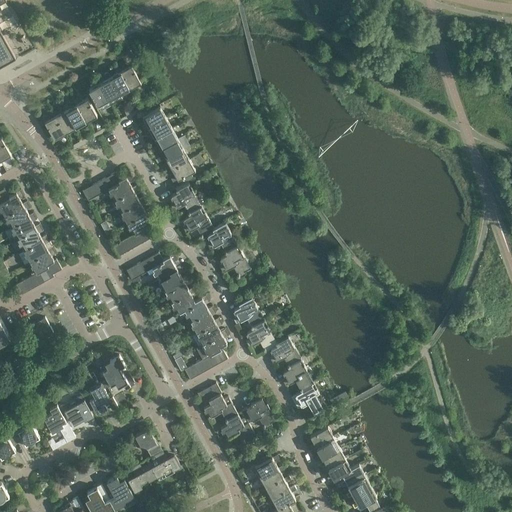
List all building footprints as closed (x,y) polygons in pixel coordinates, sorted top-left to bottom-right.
[(0,1),(1,0),(0,0),(0,66),(16,58),(0,29),(0,1)] [(131,65),(128,67),(121,70),(130,88),(141,82),(132,65),(131,65)] [(121,70),(117,72),(110,76),(120,94),(130,88),(121,70)] [(110,76),(107,78),(100,82),(109,100),(120,94),(110,76)] [(100,82),(96,84),(89,88),(98,106),(109,100),(100,82)] [(88,98),(80,102),(77,104),(86,121),(97,115),(88,98)] [(77,104),(70,107),(66,109),(76,127),(86,121),(77,104)] [(149,126),(166,117),(160,106),(143,115),(147,123),(142,125),(144,129),(149,126)] [(66,109),(59,113),(56,115),(65,133),(76,127),(66,109)] [(49,119),(45,121),(54,139),(65,133),(56,115),(49,119)] [(150,139),(155,137),(172,127),(166,117),(149,126),(153,133),(148,136),(150,139)] [(156,150),(160,147),(178,138),(172,127),(155,137),(158,144),(154,146),(156,150)] [(2,137),(0,137),(0,159),(0,160),(11,154),(2,137)] [(166,158),(184,148),(178,138),(160,147),(164,154),(159,157),(161,160),(166,158)] [(167,171),(172,168),(190,159),(184,148),(166,158),(170,165),(165,167),(167,171)] [(190,172),(195,169),(190,159),(172,168),(176,175),(171,178),(173,181),(178,179),(181,184),(193,177),(190,172)] [(119,179),(115,172),(111,175),(116,184),(120,182),(119,179)] [(132,187),(130,182),(134,180),(130,173),(119,179),(120,182),(116,184),(111,187),(109,188),(115,200),(127,193),(125,191),(132,187)] [(116,184),(111,175),(106,177),(111,187),(116,184)] [(111,187),(106,177),(101,180),(107,190),(109,188),(111,187)] [(107,190),(101,180),(97,182),(102,192),(107,190)] [(102,192),(97,182),(92,185),(98,195),(102,192)] [(201,203),(189,182),(176,189),(177,191),(171,194),(175,200),(170,203),(173,209),(185,202),(189,210),(201,203)] [(139,198),(136,193),(140,191),(137,184),(132,187),(125,191),(127,193),(115,200),(121,211),(133,204),(132,202),(139,198)] [(98,195),(92,185),(88,188),(93,197),(98,195)] [(10,198),(9,195),(4,187),(4,188),(0,190),(5,200),(10,198)] [(93,197),(88,188),(83,190),(88,200),(93,197)] [(23,203),(20,198),(24,195),(21,189),(9,195),(10,198),(5,200),(1,203),(0,203),(0,206),(5,216),(17,209),(16,207),(23,203)] [(145,209),(142,205),(147,202),(143,196),(139,198),(132,202),(133,204),(121,211),(127,222),(139,216),(138,214),(145,210),(145,209)] [(29,214),(26,209),(31,207),(27,200),(23,203),(16,207),(17,209),(5,216),(11,227),(23,220),(22,218),(29,214)] [(213,228),(208,219),(209,219),(201,203),(189,210),(188,211),(190,214),(184,217),(187,223),(183,225),(186,232),(197,225),(202,233),(201,233),(203,237),(208,234),(214,231),(213,228)] [(151,221),(148,216),(153,214),(149,207),(145,209),(145,210),(138,214),(139,216),(127,222),(134,234),(136,232),(141,230),(146,227),(145,225),(151,221)] [(35,225),(32,221),(37,218),(33,212),(29,214),(22,218),(23,220),(11,227),(18,238),(29,232),(28,230),(35,226),(35,225)] [(225,221),(213,228),(214,231),(208,234),(211,240),(207,242),(210,248),(221,242),(226,249),(238,243),(225,221)] [(41,237),(39,232),(43,230),(40,223),(35,225),(35,226),(28,230),(29,232),(18,238),(24,250),(36,243),(34,241),(41,237)] [(151,236),(146,227),(141,230),(146,239),(151,236)] [(146,239),(141,230),(136,232),(141,242),(146,239)] [(141,242),(136,232),(134,234),(132,235),(137,244),(141,242)] [(48,248),(45,243),(50,241),(46,234),(41,237),(34,241),(36,243),(24,250),(30,261),(42,255),(41,252),(48,248)] [(137,244),(132,235),(127,237),(132,247),(137,244)] [(132,247),(127,237),(123,240),(128,249),(132,247)] [(128,249),(123,240),(118,242),(123,252),(128,249)] [(123,252),(118,242),(113,245),(118,254),(123,252)] [(251,267),(238,243),(226,249),(225,250),(226,253),(221,257),(224,262),(219,265),(223,271),(234,265),(238,272),(237,273),(239,277),(247,273),(245,270),(251,267)] [(54,260),(51,255),(56,252),(52,246),(48,248),(41,252),(42,255),(30,261),(37,272),(39,271),(44,268),(48,266),(47,264),(52,261),(54,260)] [(176,266),(173,261),(178,259),(174,252),(163,258),(165,261),(160,264),(155,266),(153,268),(159,279),(170,272),(169,270),(176,266)] [(163,258),(159,252),(154,254),(160,264),(165,261),(163,258)] [(160,264),(154,254),(150,257),(155,266),(160,264)] [(155,266),(150,257),(145,259),(151,269),(153,268),(155,266)] [(62,269),(56,258),(54,260),(52,261),(57,271),(61,269),(62,269)] [(151,269),(145,259),(141,262),(146,271),(151,269)] [(57,271),(52,261),(47,264),(48,266),(53,274),(53,273),(57,271)] [(146,271),(141,262),(136,264),(142,274),(146,271)] [(182,277),(180,273),(184,270),(181,263),(176,266),(169,270),(170,272),(159,279),(165,290),(177,284),(175,281),(183,278),(182,277)] [(142,274),(136,264),(132,267),(137,276),(142,274)] [(53,274),(48,266),(44,268),(49,278),(54,276),(54,277),(54,276),(53,273),(53,274)] [(137,276),(132,267),(127,270),(130,276),(132,279),(137,276)] [(49,278),(44,268),(39,271),(45,281),(49,278)] [(45,281),(39,271),(37,272),(35,273),(40,283),(45,281)] [(40,283),(35,273),(30,276),(36,286),(40,283)] [(189,289),(186,284),(191,281),(187,275),(182,277),(183,278),(175,281),(177,284),(165,290),(171,302),(183,295),(182,293),(189,289)] [(36,286),(30,276),(25,278),(31,289),(36,286)] [(31,289),(25,278),(21,281),(26,291),(31,289)] [(26,291),(21,281),(16,284),(17,285),(21,293),(22,294),(22,293),(26,291)] [(195,300),(192,295),(197,293),(193,286),(189,289),(182,293),(183,295),(171,302),(178,313),(185,310),(184,309),(189,306),(188,304),(195,300)] [(208,308),(205,303),(210,300),(206,294),(195,300),(188,304),(189,306),(184,309),(185,310),(191,321),(202,314),(201,312),(208,308)] [(264,317),(252,296),(239,303),(240,305),(234,308),(237,314),(233,316),(236,323),(248,316),(252,324),(264,317)] [(214,319),(212,314),(216,312),(213,305),(208,308),(201,312),(202,314),(191,321),(197,332),(209,326),(207,323),(214,319)] [(0,341),(11,336),(0,316),(0,341)] [(54,331),(45,316),(39,320),(33,323),(41,338),(54,331)] [(221,331),(218,326),(223,323),(219,317),(214,319),(207,323),(209,326),(197,332),(203,343),(215,337),(214,335),(221,331)] [(278,344),(277,341),(264,317),(252,324),(251,324),(253,328),(247,331),(250,337),(246,339),(249,345),(260,339),(265,347),(263,347),(266,351),(271,348),(278,344)] [(227,343),(224,337),(229,335),(225,328),(221,331),(214,335),(215,337),(203,343),(210,355),(212,353),(217,351),(221,348),(221,346),(227,343)] [(300,357),(288,335),(277,341),(278,344),(271,348),(274,353),(270,356),(273,362),(284,356),(289,363),(300,357)] [(227,358),(221,348),(217,351),(222,360),(227,358)] [(222,360),(217,351),(212,353),(218,363),(222,360)] [(218,363),(212,353),(210,355),(208,356),(213,365),(218,363)] [(16,355),(11,358),(17,368),(22,366),(16,355)] [(125,375),(120,367),(125,364),(119,355),(105,362),(107,367),(103,370),(105,375),(102,377),(104,380),(107,386),(115,382),(118,387),(123,384),(126,389),(131,386),(126,377),(125,375)] [(213,365),(208,356),(203,358),(208,368),(213,365)] [(313,380),(300,357),(289,363),(288,364),(289,367),(284,370),(287,376),(282,379),(286,385),(297,378),(301,386),(313,380)] [(208,368),(203,358),(199,361),(204,370),(208,368)] [(204,370),(199,361),(194,363),(199,373),(204,370)] [(199,373),(194,363),(189,366),(195,375),(199,373)] [(195,375),(189,366),(185,368),(190,378),(195,375)] [(110,398),(104,387),(107,386),(104,380),(90,388),(95,396),(90,399),(97,413),(107,407),(106,405),(109,403),(113,410),(119,407),(112,396),(110,398)] [(327,404),(313,380),(301,386),(300,387),(302,390),(296,393),(300,399),(295,402),(298,408),(310,401),(314,409),(313,410),(315,413),(322,409),(321,407),(327,404)] [(222,392),(219,387),(217,382),(212,385),(217,395),(221,393),(222,392)] [(217,395),(212,385),(207,388),(213,397),(217,395)] [(213,397),(207,388),(203,390),(208,400),(213,397)] [(208,400),(203,390),(198,393),(205,405),(210,403),(208,400)] [(237,411),(228,395),(224,398),(221,393),(217,395),(213,397),(208,400),(210,403),(205,405),(204,406),(210,417),(219,411),(218,409),(221,408),(226,417),(237,411)] [(93,415),(82,394),(78,396),(80,400),(73,405),(70,400),(62,405),(65,411),(62,413),(65,417),(69,414),(74,423),(84,418),(85,420),(93,415)] [(276,419),(271,410),(272,409),(264,395),(251,402),(252,404),(242,410),(245,416),(248,422),(249,422),(260,416),(264,423),(263,424),(265,428),(272,424),(271,421),(276,419)] [(66,420),(65,417),(62,413),(57,403),(50,408),(52,412),(44,417),(52,431),(59,427),(65,437),(59,440),(56,442),(53,438),(48,441),(53,449),(76,437),(66,420)] [(255,433),(249,422),(248,422),(245,416),(241,418),(237,411),(226,417),(225,418),(228,422),(221,426),(227,437),(236,432),(235,429),(238,428),(243,438),(242,438),(244,442),(252,438),(251,436),(255,433)] [(40,436),(36,429),(36,428),(36,427),(36,426),(36,425),(35,424),(35,423),(34,423),(34,422),(33,422),(32,421),(31,421),(29,421),(28,422),(27,423),(26,424),(26,425),(25,426),(18,430),(17,426),(11,429),(18,442),(23,439),(26,444),(29,442),(40,436)] [(316,446),(334,436),(328,425),(310,435),(314,442),(310,445),(312,449),(316,446)] [(162,450),(156,440),(149,427),(131,436),(137,447),(141,444),(146,446),(151,456),(162,450)] [(13,445),(18,442),(11,429),(6,432),(8,435),(1,439),(0,439),(0,453),(2,457),(16,449),(13,445)] [(317,459),(322,456),(340,447),(334,436),(316,446),(320,453),(315,455),(317,459)] [(328,467),(345,457),(340,447),(322,456),(326,463),(321,466),(323,470),(328,467)] [(180,465),(175,455),(168,459),(163,450),(162,450),(151,456),(147,458),(156,475),(159,480),(175,471),(173,469),(180,465)] [(278,467),(274,460),(279,457),(277,454),(272,456),(255,466),(261,477),(278,467)] [(342,473),(351,468),(351,467),(345,457),(328,467),(332,474),(327,476),(329,480),(334,477),(334,478),(342,473)] [(156,475),(147,458),(131,467),(135,474),(128,478),(130,482),(135,490),(142,486),(140,482),(148,478),(149,479),(156,475)] [(348,483),(365,474),(359,463),(351,467),(351,468),(342,473),(346,480),(341,483),(343,486),(348,483)] [(284,477),(280,470),(285,468),(283,464),(278,467),(261,477),(267,487),(284,477)] [(132,491),(135,490),(130,482),(128,484),(122,473),(107,481),(112,491),(113,491),(115,495),(110,498),(115,508),(125,502),(124,500),(134,495),(132,491)] [(349,497),(354,494),(371,484),(365,474),(348,483),(352,490),(347,493),(349,497)] [(290,488),(286,481),(291,478),(289,475),(284,477),(267,487),(272,498),(290,488)] [(9,495),(6,488),(2,481),(0,482),(0,502),(1,502),(1,501),(2,500),(2,499),(9,495)] [(375,496),(377,495),(371,484),(354,494),(357,501),(352,504),(354,507),(359,505),(364,502),(375,496)] [(296,499),(292,492),(297,489),(295,485),(290,488),(272,498),(278,508),(293,499),(294,500),(296,499)] [(115,508),(110,498),(105,501),(103,496),(97,486),(87,492),(90,496),(85,499),(92,511),(96,511),(98,511),(107,511),(110,511),(117,511),(115,508)] [(84,511),(83,509),(85,508),(84,507),(78,496),(72,499),(76,506),(73,508),(70,503),(60,509),(61,511),(84,511)] [(378,502),(375,496),(364,502),(364,503),(365,502),(368,507),(378,502)] [(294,511),(291,506),(296,503),(294,500),(293,499),(278,508),(271,511),(294,511)] [(381,507),(378,502),(368,507),(370,511),(372,511),(373,511),(381,507)]
